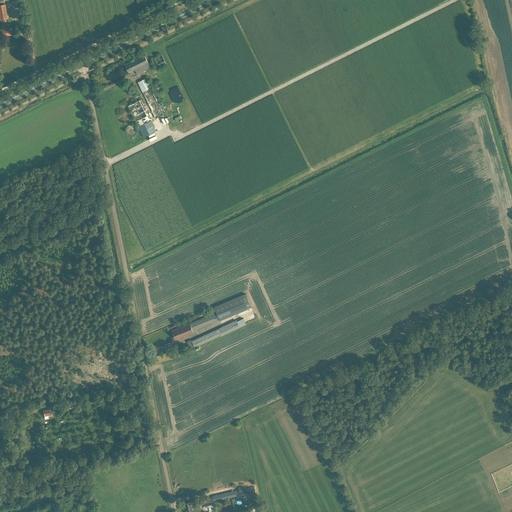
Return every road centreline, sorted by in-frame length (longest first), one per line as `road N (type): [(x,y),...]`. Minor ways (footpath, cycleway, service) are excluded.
road 1 (unclassified): [(176,511),(84,64)]
road 2 (primary): [(84,64),(213,0)]
